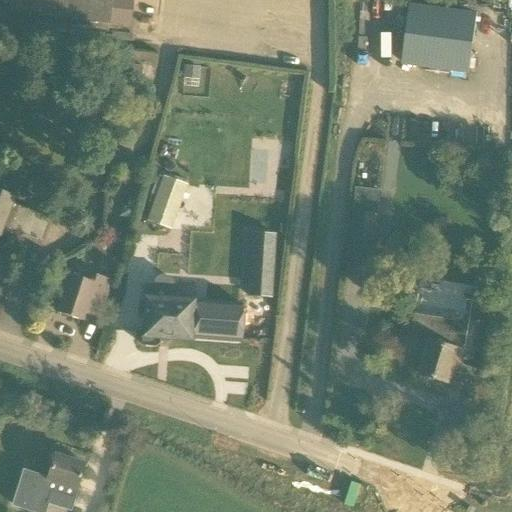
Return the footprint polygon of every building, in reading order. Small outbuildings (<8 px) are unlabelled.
[(129,27),(132,0),(8,0),(7,13),(129,27)] [(477,17),(411,7),(403,63),(469,72),(477,17)] [(118,64),(116,76),(140,80),(142,68),(118,64)] [(164,177),(148,220),(174,229),(189,186),(164,177)] [(13,199),(0,193),(0,231),(2,227),(41,242),(50,219),(11,203),(13,199)] [(352,212),(348,259),(378,261),(382,214),(352,212)] [(248,270),(246,297),(271,299),(273,272),(248,270)] [(63,275),(54,299),(60,301),(56,313),(66,318),(68,317),(81,321),(84,313),(98,318),(111,282),(91,275),(89,283),(63,275)] [(190,339),(241,343),(244,305),(169,299),(169,292),(173,292),(174,281),(170,277),(161,277),(157,280),(156,284),(150,284),(149,297),(144,302),(140,343),(144,347),(155,348),(159,344),(160,339),(190,341),(190,339)] [(431,343),(422,375),(425,376),(426,379),(434,382),(436,379),(449,383),(455,365),(460,367),(468,340),(479,343),(485,324),(458,316),(453,335),(450,345),(432,340),(431,343)] [(72,500),(83,465),(81,464),(81,460),(70,457),(68,460),(53,456),(46,479),(23,472),(13,505),(35,511),(43,511),(49,493),(72,500)]
